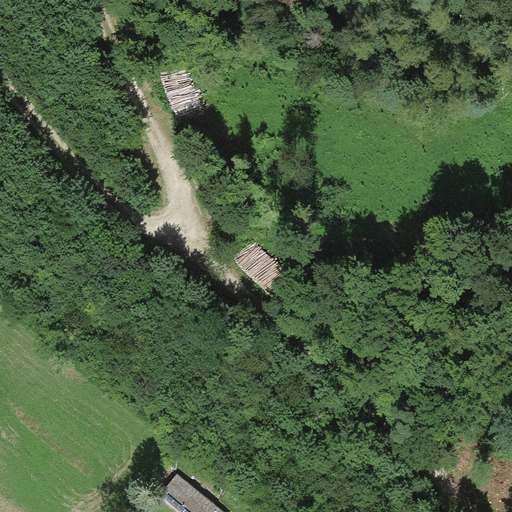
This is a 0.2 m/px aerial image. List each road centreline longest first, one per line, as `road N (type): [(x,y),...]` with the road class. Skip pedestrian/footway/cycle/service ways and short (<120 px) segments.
road 1 (track): [(179,244),(380,418),(463,511)]
road 2 (track): [(95,0),(176,193),(179,244)]
road 3 (track): [(0,84),(117,205),(179,244)]
